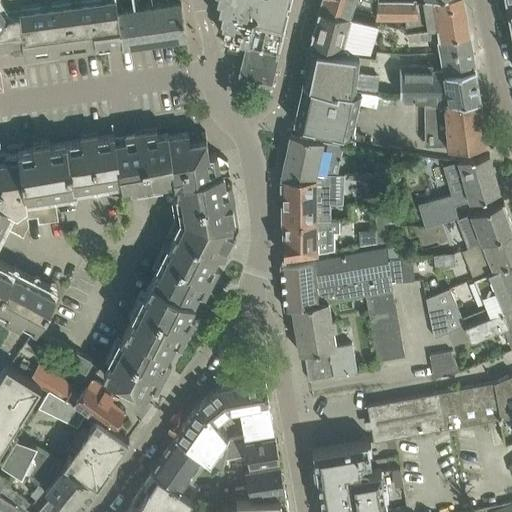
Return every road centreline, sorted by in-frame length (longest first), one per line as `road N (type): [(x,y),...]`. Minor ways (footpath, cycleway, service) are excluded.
road 1 (residential): [(246,299),(98,511)]
road 2 (residential): [(305,511),(275,338),(246,299)]
road 3 (residential): [(0,104),(213,73)]
road 4 (residential): [(246,299),(263,239),(243,127)]
road 5 (residential): [(511,118),(484,0)]
